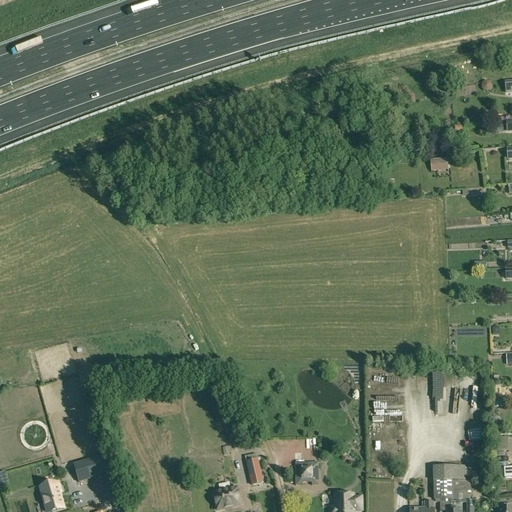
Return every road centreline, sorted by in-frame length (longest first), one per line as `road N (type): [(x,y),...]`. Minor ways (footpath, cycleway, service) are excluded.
road 1 (motorway): [(0,120),(208,45),(366,0)]
road 2 (motorway): [(207,0),(0,72)]
